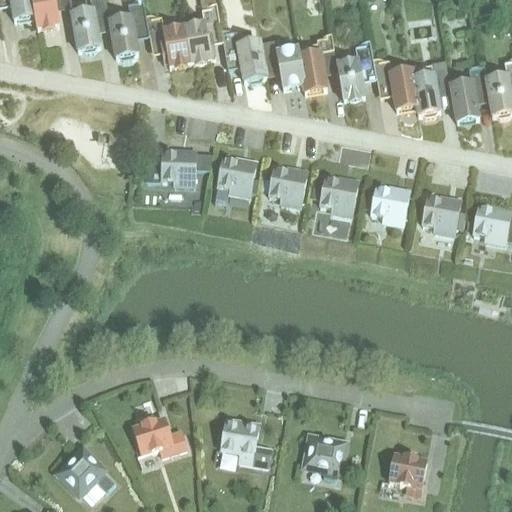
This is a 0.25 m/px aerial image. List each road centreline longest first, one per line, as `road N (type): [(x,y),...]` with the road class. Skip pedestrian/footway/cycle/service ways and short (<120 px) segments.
road 1 (unclassified): [(0,75),(511,172)]
road 2 (unclassified): [(1,451),(86,393),(182,368),(441,419)]
road 3 (unclassified): [(1,451),(84,267),(90,229),(72,186),(0,145)]
